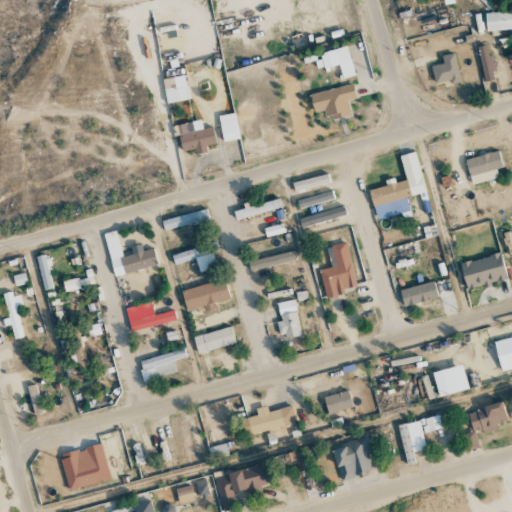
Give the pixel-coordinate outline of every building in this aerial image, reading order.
[(511,29),(511,12),(486,13),(486,30),(511,29)] [(485,82),(495,79),(487,45),(476,47),(485,82)] [(324,70),(338,66),(342,79),(355,75),(346,46),(319,54),(324,70)] [(433,84),(450,82),(450,84),(459,83),(456,53),(442,55),(443,65),(431,66),(433,84)] [(165,103),(189,100),(186,76),(163,79),(165,103)] [(350,115),(347,100),(356,98),(353,84),(309,93),(314,113),(324,110),(326,120),(350,115)] [(238,140),(234,113),(219,116),(223,142),(238,140)] [(207,152),(206,146),(216,144),(212,127),(203,129),(201,120),(176,126),(181,152),(192,150),(193,156),(207,152)] [(369,190),(376,220),(401,214),(403,219),(411,217),(407,197),(421,194),(422,198),(426,197),(415,152),(400,156),(406,181),(369,190)] [(498,179),(497,169),(502,168),(499,152),(466,158),(470,184),(498,179)] [(292,183),(294,192),(330,183),(328,174),(292,183)] [(296,201),(299,209),(334,198),(332,190),(296,201)] [(282,207),(279,198),(233,212),(236,221),(282,207)] [(345,216),(343,206),(299,218),(301,227),(345,216)] [(161,219),(163,230),(209,221),(207,211),(161,219)] [(284,233),(282,225),(264,228),(266,237),(284,233)] [(103,234),(115,277),(157,265),(153,249),(122,257),(116,231),(103,234)] [(171,255),(174,265),(195,259),(199,273),(216,267),(212,252),(218,250),(215,241),(171,255)] [(319,270),(326,299),(345,294),(344,289),(356,287),(346,242),(326,247),(331,268),(319,270)] [(295,260),(293,251),(249,262),(251,271),(295,260)] [(460,263),(466,289),(507,280),(501,254),(460,263)] [(47,255),(36,256),(43,290),(53,288),(47,255)] [(185,310),(229,300),(225,280),(181,291),(185,310)] [(399,291),(404,308),(438,298),(433,281),(399,291)] [(23,337),(17,309),(23,308),(19,292),(3,296),(8,318),(3,319),(4,327),(10,325),(14,340),(23,337)] [(277,303),(281,322),(277,323),(281,341),(301,336),(293,300),(277,303)] [(176,321),(174,311),(153,316),(150,303),(126,308),(131,331),(176,321)] [(193,336),(197,353),(235,346),(231,328),(193,336)] [(511,337),(494,342),(501,371),(511,368),(511,337)] [(176,373),(172,361),(187,357),(184,349),(138,362),(144,382),(176,373)] [(432,372),(439,397),(468,388),(461,364),(432,372)] [(32,415),(44,413),(40,385),(29,386),(32,415)] [(324,396),(327,413),(352,408),(348,391),(324,396)] [(497,423),(507,421),(503,403),(467,411),(472,431),(482,429),(483,433),(499,430),(497,423)] [(296,424),(292,406),(268,411),(267,406),(256,409),(257,415),(241,419),(245,436),(296,424)] [(398,423),(405,465),(415,463),(413,452),(426,449),(422,432),(442,428),(440,416),(398,423)] [(176,422),(185,462),(194,460),(185,420),(176,422)] [(374,470),(363,438),(331,448),(341,480),(374,470)] [(210,458),(228,455),(226,444),(208,447),(210,458)] [(109,481),(102,445),(60,453),(67,489),(109,481)] [(283,462),(294,461),(293,453),(283,454),(283,462)] [(222,511),(237,508),(233,491),(247,488),(250,500),(262,497),(260,485),(270,483),(266,465),(215,476),(222,511)] [(195,501),(192,485),(176,489),(179,504),(195,501)] [(153,511),(151,500),(105,511),(153,511)]
